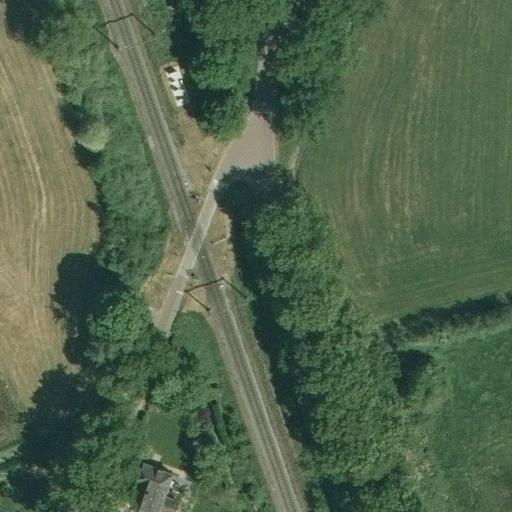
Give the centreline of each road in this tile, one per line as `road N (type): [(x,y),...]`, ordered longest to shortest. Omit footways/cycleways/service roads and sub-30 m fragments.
road 1 (tertiary): [(93,511),(214,191),(241,156),(260,149)]
road 2 (tertiary): [(372,511),(273,230),(260,149)]
road 3 (tertiary): [(260,149),(265,72),(289,0)]
